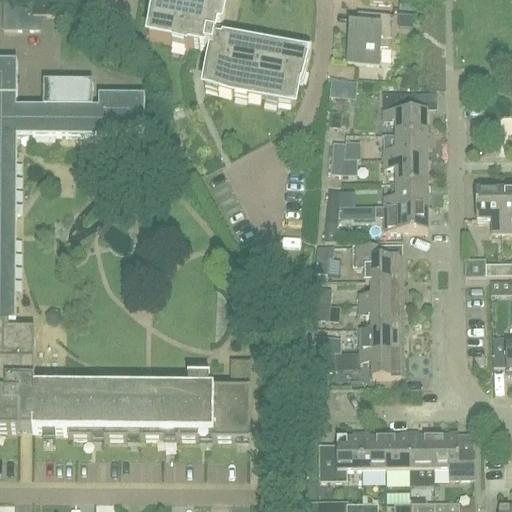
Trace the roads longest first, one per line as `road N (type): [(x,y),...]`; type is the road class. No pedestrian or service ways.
road 1 (residential): [(478,417),(452,362),(455,115)]
road 2 (residential): [(267,254),(258,167),(311,108),(326,0)]
road 3 (residential): [(0,494),(247,497)]
road 4 (residential): [(313,417),(478,417)]
